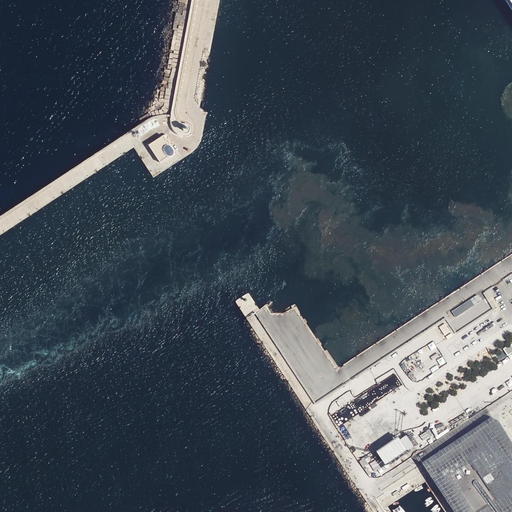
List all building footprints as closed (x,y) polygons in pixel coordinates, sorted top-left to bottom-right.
[(191,0),(171,110),(175,109),(176,107),(195,0),(191,0)] [(176,134),(179,132),(180,133),(182,134),(184,135),(187,134),(189,133),(190,130),(190,128),(189,125),(188,124),(185,123),(183,123),(180,123),(179,122),(176,120),(175,116),(175,113),(175,109),(171,110),(170,116),(170,117),(170,120),(170,124),(171,128),(173,131),(176,134)] [(0,216),(0,218),(147,122),(150,120),(156,118),(161,117),(167,117),(170,117),(170,116),(167,115),(161,115),(159,116),(152,118),(147,120),(123,136),(76,166),(0,216)] [(133,133),(137,140),(148,132),(156,127),(152,120),(151,121),(156,127),(148,132),(137,140),(133,133)] [(148,132),(156,127),(151,121),(133,133),(137,140),(148,132)] [(153,142),(151,144),(161,160),(173,151),(174,152),(175,152),(172,147),(171,147),(169,145),(170,144),(169,143),(169,144),(167,141),(168,141),(167,140),(166,141),(163,136),(153,142)] [(151,144),(153,142),(152,142),(151,141),(150,141),(149,142),(148,143),(148,144),(148,145),(148,146),(160,163),(168,157),(168,158),(175,154),(174,152),(173,151),(161,160),(151,144)] [(462,306),(452,312),(456,318),(481,301),(479,298),(476,300),(474,297),(465,304),(465,305),(462,306)] [(445,324),(440,327),(445,335),(450,332),(445,324)] [(429,467),(426,469),(453,511),(511,511),(511,444),(500,426),(499,425),(498,424),(497,424),(496,424),(495,424),(494,424),(429,467)] [(384,457),(368,467),(373,473),(388,464),(384,457)] [(384,478),(394,471),(391,465),(380,471),(384,478)]
